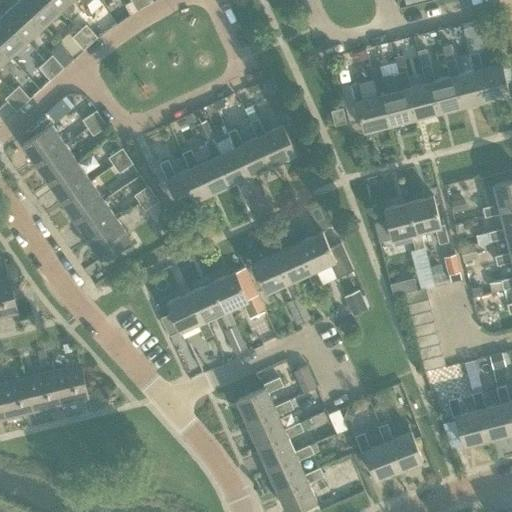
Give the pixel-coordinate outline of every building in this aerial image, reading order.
[(44,24),(21,0),(17,0),(3,13),(27,40),(44,24)] [(61,9),(52,0),(21,0),(44,24),(61,9)] [(52,0),(61,9),(61,8),(67,14),(75,6),(70,1),(70,0),(83,0),(87,4),(90,0),(52,0)] [(131,0),(137,9),(145,5),(141,0),(131,0)] [(27,40),(3,13),(0,15),(0,44),(10,55),(27,40)] [(79,30),(90,42),(97,36),(86,23),(79,30)] [(483,46),(477,23),(464,26),(470,50),(483,46)] [(84,48),(90,42),(79,30),(72,36),(84,48)] [(0,63),(10,55),(0,44),(0,63)] [(363,48),(351,51),(353,60),(365,57),(363,48)] [(477,68),(485,99),(509,92),(502,62),(482,67),(478,51),(469,53),(473,69),(477,68)] [(45,60),(56,73),(63,66),(52,54),(45,60)] [(445,59),(449,75),(453,74),(461,105),(485,99),(477,68),(473,69),(458,73),(454,57),(445,59)] [(50,79),(56,73),(45,60),(39,67),(50,79)] [(453,74),(449,75),(434,79),(430,63),(421,65),(425,81),(429,80),(437,111),(461,105),(453,74)] [(381,93),(389,123),(413,117),(405,87),(401,88),(386,91),(382,75),(382,76),(379,66),(370,68),(373,78),(377,94),(381,93)] [(429,80),(425,81),(410,85),(406,69),(397,72),(401,88),(405,87),(413,117),(437,111),(429,80)] [(364,130),(389,123),(381,93),(377,94),(362,98),(358,82),(349,84),(353,101),(356,100),(364,130)] [(12,91),(23,104),(30,98),(19,85),(12,91)] [(16,110),(23,104),(12,91),(5,97),(16,110)] [(0,95),(0,108),(6,116),(14,109),(2,94),(0,95)] [(74,104),(66,94),(46,111),(55,120),(74,104)] [(250,121),(256,136),(260,134),(273,163),(296,152),(283,123),(265,132),(252,103),(243,107),(250,121)] [(334,124),(346,121),(342,106),(331,109),(334,124)] [(88,126),(101,117),(96,110),(83,118),(88,126)] [(101,117),(88,126),(93,133),(106,125),(101,117)] [(35,162),(65,142),(51,122),(22,142),(35,162)] [(260,134),(256,136),(242,142),(235,127),(227,131),(234,146),(237,144),(250,173),(273,163),(260,134)] [(228,183),(250,173),(237,144),(234,146),(220,153),(213,138),(205,141),(211,156),(215,155),(228,183)] [(48,181),(78,160),(65,142),(35,162),(48,181)] [(113,164),(127,155),(122,147),(108,156),(113,164)] [(215,155),(211,156),(197,163),(190,148),(182,152),(189,167),(192,165),(205,194),(228,183),(215,155)] [(127,155),(113,164),(118,172),(132,163),(127,155)] [(182,204),(205,194),(192,165),(189,167),(175,173),(168,158),(159,162),(167,178),(170,177),(182,204)] [(61,199),(91,179),(78,160),(48,181),(61,199)] [(485,216),(501,212),(500,208),(511,204),(511,178),(493,183),(498,202),(482,207),(485,216)] [(74,218),(104,198),(91,179),(61,199),(74,218)] [(139,201),(153,192),(148,184),(134,194),(139,201)] [(153,192),(139,201),(145,209),(159,200),(153,192)] [(416,231),(420,230),(435,226),(439,242),(448,240),(444,223),(441,224),(433,194),(408,201),(416,231)] [(462,195),(449,198),(452,211),(464,209),(462,195)] [(88,237),(117,217),(104,198),(74,218),(88,237)] [(424,246),(420,230),(416,231),(408,201),(384,207),(392,237),(411,232),(415,248),(424,246)] [(511,204),(500,208),(501,212),(505,227),(476,234),(479,243),(491,240),(507,236),(506,232),(511,230),(511,204)] [(130,236),(117,217),(88,237),(101,256),(130,236)] [(312,270),(315,268),(329,262),(336,276),(345,273),(337,257),(335,258),(322,230),(299,241),(312,270)] [(497,264),(511,259),(511,256),(511,255),(511,230),(506,232),(507,236),(511,251),(495,255),(497,264)] [(322,283),(315,268),(312,270),(299,241),(276,251),(289,280),(293,278),(307,272),(314,287),(322,283)] [(478,257),(475,243),(460,246),(463,260),(478,257)] [(289,280),(276,251),(253,262),(266,290),(284,282),(291,297),(300,293),(293,278),(289,280)] [(460,270),(455,252),(444,255),(449,273),(460,270)] [(511,255),(511,256),(511,276),(501,279),(503,288),(511,285),(511,255)] [(225,309),(228,308),(242,301),(249,316),(258,312),(250,296),(247,298),(235,270),(212,281),(225,309)] [(0,279),(0,315),(17,311),(9,277),(0,279)] [(235,323),(228,308),(225,309),(212,281),(189,291),(202,320),(206,318),(220,312),(227,327),(223,328),(234,351),(245,346),(235,323)] [(404,292),(407,303),(428,298),(425,286),(404,292)] [(202,320),(189,291),(166,301),(179,330),(197,322),(204,337),(212,333),(206,318),(202,320)] [(310,316),(300,294),(287,300),(297,322),(310,316)] [(407,303),(410,314),(431,309),(428,298),(407,303)] [(410,314),(413,325),(434,320),(431,309),(410,314)] [(413,325),(416,336),(437,331),(434,320),(413,325)] [(416,336),(418,347),(440,342),(437,331),(416,336)] [(418,347),(421,359),(442,353),(440,342),(418,347)] [(445,364),(442,353),(421,359),(424,370),(445,364)] [(52,369),(60,403),(88,396),(80,362),(52,369)] [(303,391),(316,386),(306,363),(293,369),(303,391)] [(33,410),(60,403),(52,369),(25,376),(33,410)] [(0,393),(6,417),(33,410),(25,376),(0,381),(0,393)] [(275,406),(274,405),(268,391),(283,384),(279,376),(263,383),(264,386),(236,398),(246,419),(275,406)] [(504,401),(511,431),(511,398),(509,400),(505,384),(496,386),(500,402),(504,401)] [(472,392),(476,408),(480,407),(487,438),(511,431),(504,401),(500,402),(485,406),(481,390),(472,392)] [(480,407),(476,408),(461,412),(457,396),(448,398),(452,415),(455,414),(463,444),(487,438),(480,407)] [(246,419),(256,442),(285,429),(284,428),(278,413),(293,407),(289,398),(274,405),(275,406),(246,419)] [(348,428),(340,409),(329,414),(337,433),(348,428)] [(295,453),(294,450),(288,436),(303,429),(311,426),(307,417),(284,428),(285,429),(256,442),(267,465),(295,453)] [(387,440),(399,469),(423,460),(411,431),(393,438),(387,422),(378,426),(384,441),(387,440)] [(375,478),(399,469),(387,440),(384,441),(370,447),(364,431),(355,435),(361,451),(364,450),(375,478)] [(267,465),(277,489),(306,476),(304,473),(298,459),(320,449),(316,441),(294,450),(295,453),(267,465)] [(319,466),(304,473),(306,476),(277,489),(287,511),(288,511),(316,499),(308,481),(323,475),(319,466)]
